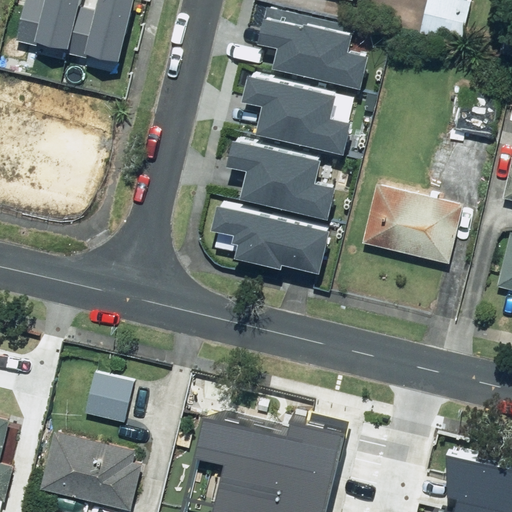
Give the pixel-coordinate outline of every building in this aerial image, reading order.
[(36,0),(20,0),(14,38),(67,47),(74,0),(42,0),(42,1),(36,0)] [(121,57),(131,0),(94,0),(93,10),(83,8),(76,49),(121,57)] [(356,20),(277,0),(269,0),(263,24),(282,29),(275,57),(363,80),(371,48),(350,43),(356,20)] [(472,1),(466,0),(426,0),(419,33),(461,42),(472,1)] [(169,52),(153,49),(140,112),(156,116),(169,52)] [(337,83),(252,62),(245,88),(264,93),(257,121),(344,143),(352,112),(332,106),(337,83)] [(498,103),(466,95),(457,130),(490,138),(498,103)] [(87,116),(0,96),(0,162),(72,179),(87,116)] [(326,150),(240,129),(234,155),(253,160),(245,188),(333,210),(341,179),(320,173),(326,150)] [(511,151),(503,197),(511,199),(511,151)] [(463,202),(375,181),(361,242),(448,263),(463,202)] [(335,221),(223,192),(216,218),(240,224),(239,231),(244,233),(240,248),(286,259),(288,253),(325,262),(335,221)] [(511,229),(508,228),(495,283),(511,287),(511,229)] [(133,381),(93,372),(85,412),(124,421),(133,381)] [(324,511),(350,419),(295,404),(290,421),(209,399),(197,447),(234,457),(218,511),(196,511),(180,507),(178,511),(324,511)] [(0,456),(9,419),(0,416),(0,500),(5,501),(12,465),(0,462),(0,456)] [(136,449),(52,429),(37,489),(131,511),(143,463),(133,461),(136,449)] [(511,511),(511,453),(454,439),(440,497),(503,511),(511,511)] [(503,511),(440,497),(436,511),(503,511)]
